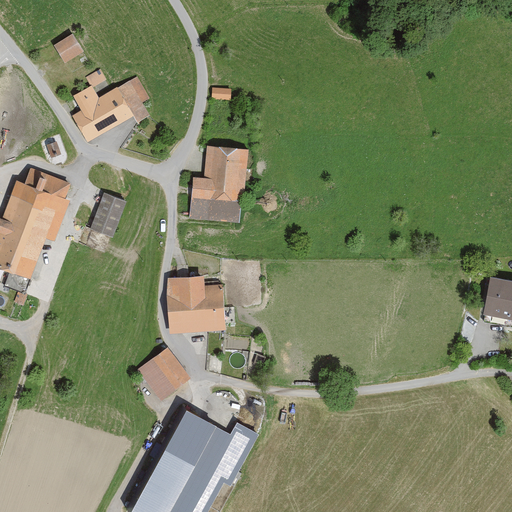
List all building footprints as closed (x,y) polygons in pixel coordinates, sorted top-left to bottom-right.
[(78,35),(58,46),(69,64),(88,53),(78,35)] [(101,76),(99,72),(89,78),(96,89),(110,80),(106,73),(101,76)] [(66,89),(56,74),(46,80),(56,95),(66,89)] [(152,100),(139,77),(101,99),(95,88),(77,98),(83,110),(74,115),(91,145),(137,118),(141,124),(153,117),(146,104),(152,100)] [(224,89),(207,88),(207,97),(224,97),(224,89)] [(64,148),(59,138),(48,143),(52,153),(64,148)] [(240,149),(201,147),(199,178),(187,177),(184,219),(231,222),(232,198),(237,198),(240,149)] [(70,199),(76,185),(34,169),(29,184),(20,180),(6,218),(0,215),(0,231),(1,232),(0,234),(0,266),(37,280),(52,240),(59,243),(75,201),(70,199)] [(131,203),(108,194),(95,230),(118,238),(131,203)] [(198,285),(197,274),(163,277),(167,334),(217,330),(214,284),(198,285)] [(505,320),(511,284),(511,281),(484,276),(476,314),(505,320)] [(29,295),(21,292),(17,303),(25,306),(29,295)] [(184,378),(163,348),(133,369),(154,399),(184,378)] [(222,433),(174,407),(118,511),(199,511),(216,481),(222,484),(251,432),(229,420),(222,433)]
